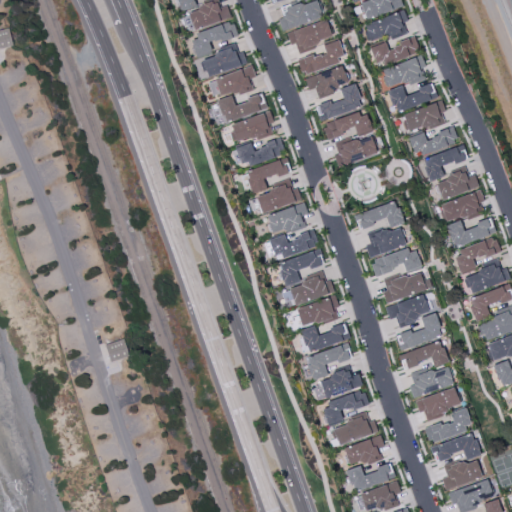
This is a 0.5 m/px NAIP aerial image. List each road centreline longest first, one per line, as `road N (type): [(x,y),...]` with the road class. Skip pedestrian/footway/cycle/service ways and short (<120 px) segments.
road 1 (primary): [(79,0),(120,88),(272,511)]
road 2 (residential): [(251,0),(364,300),(431,511)]
road 3 (primary): [(304,511),(121,23)]
road 4 (residential): [(425,0),(511,217)]
